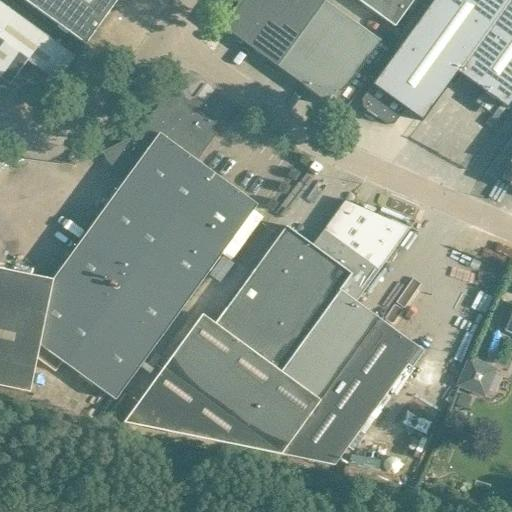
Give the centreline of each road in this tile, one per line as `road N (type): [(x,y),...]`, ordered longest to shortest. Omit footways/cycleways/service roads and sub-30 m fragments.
road 1 (unclassified): [(511,228),(319,143),(171,35)]
road 2 (unclassified): [(171,35),(118,97),(71,123),(0,124)]
